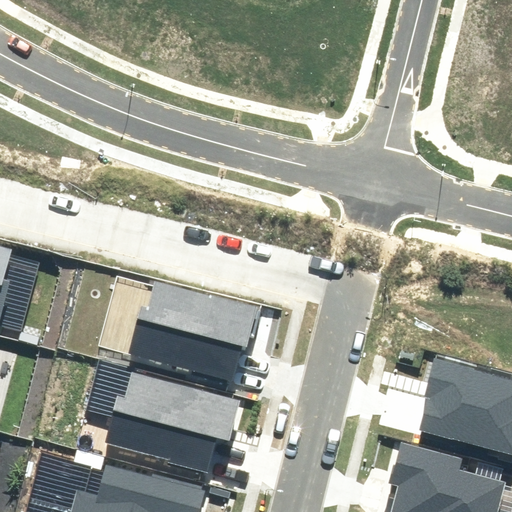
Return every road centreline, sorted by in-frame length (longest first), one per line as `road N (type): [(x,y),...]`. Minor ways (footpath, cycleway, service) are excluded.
road 1 (residential): [(0,46),(169,126),(369,183)]
road 2 (residential): [(341,279),(0,198)]
road 3 (residential): [(341,279),(282,511)]
road 4 (residential): [(369,183),(415,0)]
road 5 (residential): [(369,183),(511,215)]
